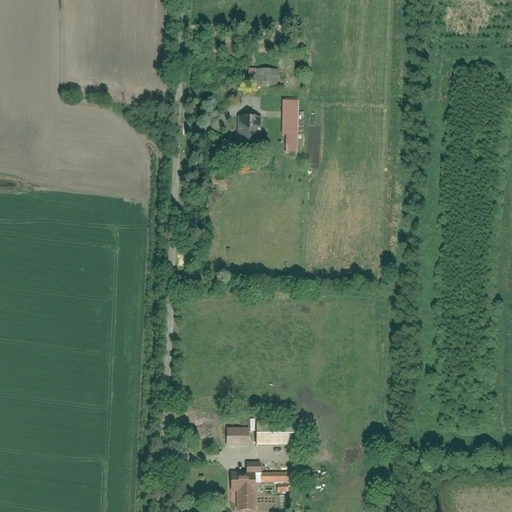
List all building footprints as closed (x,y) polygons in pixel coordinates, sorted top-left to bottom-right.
[(277,72),(247,70),(246,87),(276,89),(277,72)] [(298,102),(281,102),(281,139),(284,139),(284,156),(297,156),(298,102)] [(260,119),(234,119),(234,150),(260,150),(260,119)] [(294,424),(255,424),(255,448),(294,448),(294,424)] [(247,430),(225,430),(225,448),(247,447),(247,430)] [(259,465),(244,466),(245,474),(259,474),(259,465)] [(286,474),(259,475),(259,486),(287,485),(286,474)] [(254,511),(253,476),(229,476),(229,496),(234,495),(234,511),(254,511)] [(287,486),(276,487),(276,495),(288,495),(287,486)]
